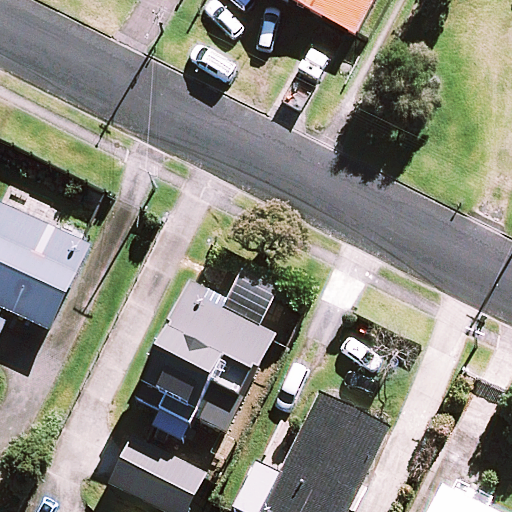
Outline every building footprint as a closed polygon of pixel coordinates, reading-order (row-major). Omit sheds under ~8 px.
[(374,0),(282,0),(354,38),(374,0)] [(94,254),(0,206),(0,346),(14,318),(52,337),(94,254)] [(141,390),(163,401),(155,418),(187,433),(193,421),(225,437),(229,429),(272,339),(259,333),(278,294),(242,277),(227,308),(189,289),(141,390)] [(348,511),(389,427),(321,395),(284,473),(259,461),(234,511),(348,511)] [(188,511),(206,479),(134,441),(110,488),(156,511),(188,511)] [(481,511),(441,493),(432,511),(481,511)]
